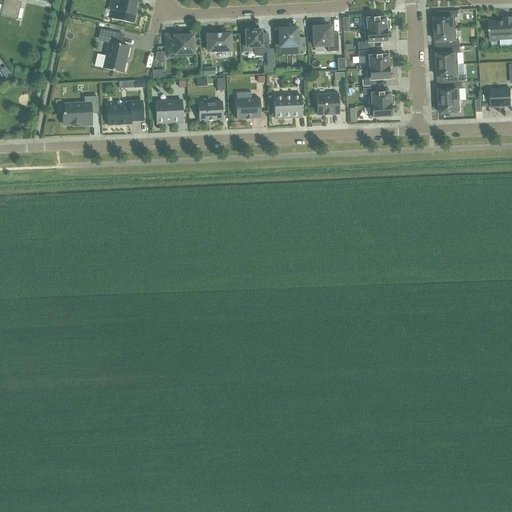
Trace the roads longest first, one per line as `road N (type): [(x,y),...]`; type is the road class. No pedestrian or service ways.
road 1 (residential): [(421,129),(0,149)]
road 2 (residential): [(350,0),(158,15)]
road 3 (residential): [(421,129),(411,0)]
